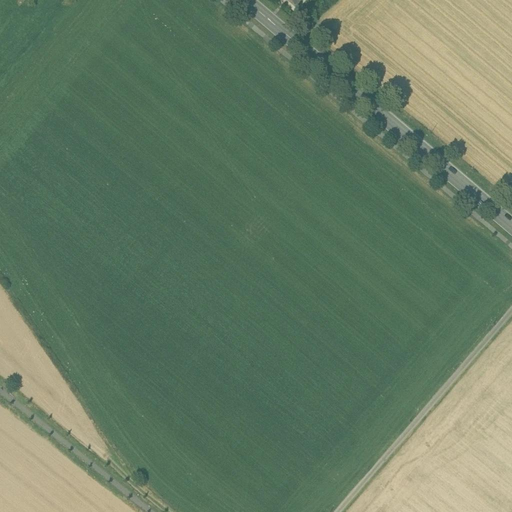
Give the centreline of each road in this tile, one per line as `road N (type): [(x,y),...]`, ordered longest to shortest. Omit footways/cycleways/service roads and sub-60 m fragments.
road 1 (primary): [(250,0),(511,223)]
road 2 (unclassified): [(511,310),(338,511)]
